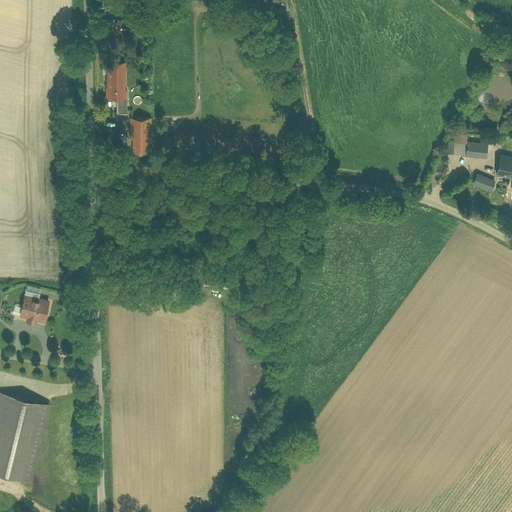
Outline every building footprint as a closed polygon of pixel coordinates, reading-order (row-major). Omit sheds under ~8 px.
[(123,112),(123,59),(102,59),(102,98),(111,98),(111,112),(123,112)] [(149,117),(126,117),(126,144),(129,144),(129,150),(149,150),(149,117)] [(455,130),(456,150),(488,149),(488,139),(470,139),(470,130),(455,130)] [(511,155),(506,154),(502,172),(511,173),(511,155)] [(480,170),(474,182),(492,191),(498,179),(480,170)] [(224,270),(218,269),(218,272),(207,270),(205,282),(222,284),(224,270)] [(29,291),(24,310),(49,316),(54,297),(29,291)] [(0,400),(0,467),(35,476),(54,404),(3,390),(0,400)]
